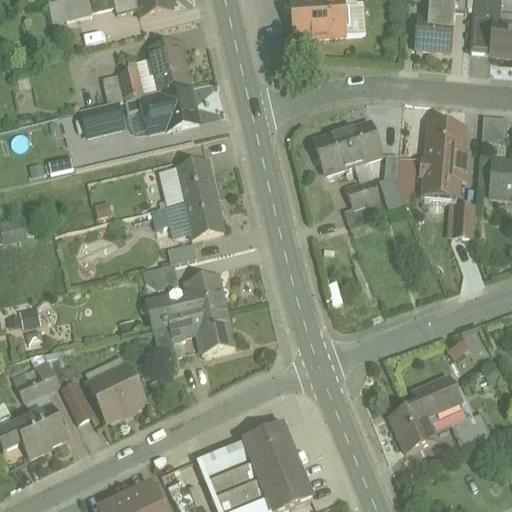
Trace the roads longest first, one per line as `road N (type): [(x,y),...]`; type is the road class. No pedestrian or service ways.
road 1 (residential): [(319,372),(23,511)]
road 2 (secondary): [(251,115),(319,372)]
road 3 (residential): [(251,115),(374,90),(511,101)]
road 4 (residential): [(511,302),(319,372)]
road 5 (secondary): [(319,372),(376,511)]
